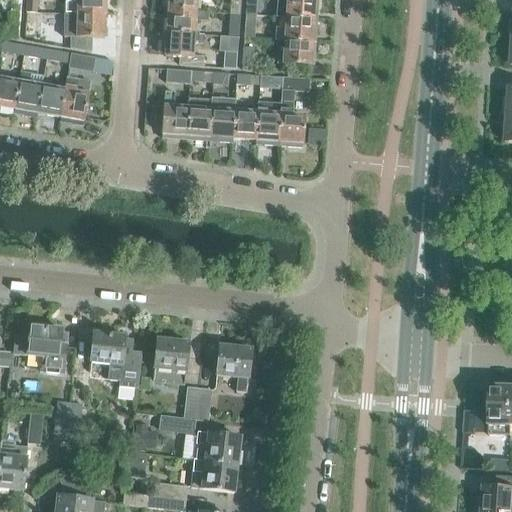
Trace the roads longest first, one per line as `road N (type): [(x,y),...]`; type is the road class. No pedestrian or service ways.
road 1 (residential): [(0,275),(283,305),(327,320)]
road 2 (residential): [(116,167),(337,208)]
road 3 (residential): [(354,0),(337,208)]
road 4 (residential): [(306,511),(327,320)]
road 5 (tertiary): [(413,350),(425,168)]
road 6 (tertiary): [(425,168),(440,0)]
road 7 (residential): [(116,167),(135,0)]
road 8 (tertiary): [(403,511),(413,350)]
